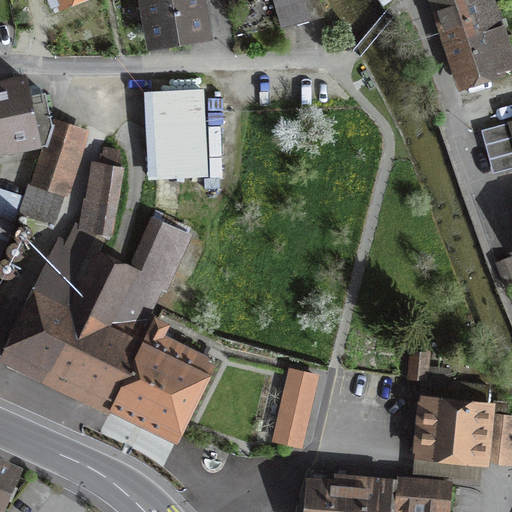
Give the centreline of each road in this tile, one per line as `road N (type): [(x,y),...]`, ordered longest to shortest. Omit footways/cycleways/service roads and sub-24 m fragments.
road 1 (residential): [(0,69),(334,61)]
road 2 (secondary): [(0,427),(81,464),(148,511)]
